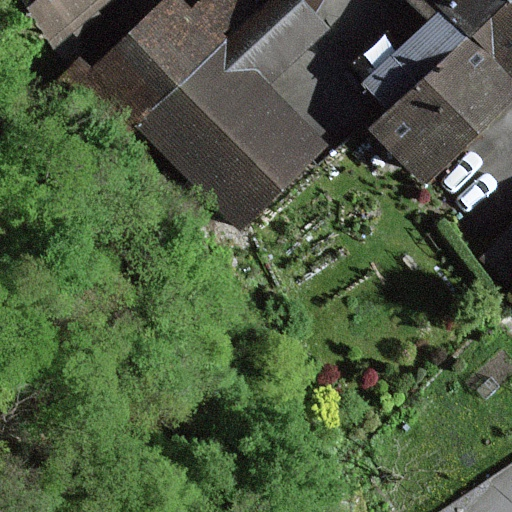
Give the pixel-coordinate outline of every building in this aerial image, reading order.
[(18,0),(48,45),(100,0),(18,0)] [(168,1),(91,76),(140,127),(257,12),(245,0),(206,0),(186,19),(168,1)] [(287,0),(269,0),(257,12),(140,127),(235,223),(315,145),(259,88),(318,31),(287,0)] [(428,0),(442,14),(464,35),(498,0),(428,0)] [(511,0),(498,0),(464,35),(508,78),(511,73),(511,0)] [(391,108),(464,35),(442,14),(370,86),(391,108)] [(423,179),(511,90),(511,82),(508,78),(464,35),(391,108),(371,128),(423,179)]
